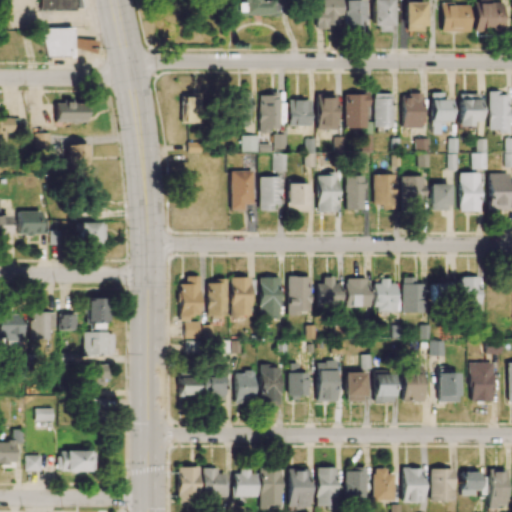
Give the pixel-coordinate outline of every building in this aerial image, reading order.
[(74,0),(37,0),(38,11),(74,10),(74,0)] [(258,0),(239,0),(239,4),(234,4),(234,15),(277,16),(277,1),(258,0)] [(339,0),(319,0),(319,12),(313,12),(313,29),(326,29),(326,25),(340,25),(339,0)] [(362,0),(342,0),(342,28),(362,28),(362,0)] [(390,0),(369,0),(370,26),(376,26),(376,32),(390,32),(390,0)] [(471,31),(500,31),(500,2),(472,1),(471,31)] [(423,2),(403,2),(402,31),(422,31),(423,2)] [(439,32),(467,32),(467,3),(439,4),(439,32)] [(71,27),(42,28),(42,57),(71,57),(71,51),(95,51),(95,39),(71,39),(71,27)] [(507,133),(506,95),(498,95),(498,91),(486,91),(486,130),(495,130),(495,133),(507,133)] [(178,123),(197,123),(198,93),(189,92),(189,97),(178,96),(178,123)] [(247,92),(230,92),(230,127),(248,127),(247,92)] [(448,121),(447,100),(441,100),(441,92),(427,93),(428,126),(440,126),(440,121),(448,121)] [(342,93),(341,128),(364,128),(365,94),(342,93)] [(371,127),(390,127),(389,93),(370,93),(371,127)] [(276,94),(257,94),(256,131),(276,131),(276,94)] [(334,129),(333,94),(313,94),(313,129),(334,129)] [(399,94),(399,128),(420,128),(419,94),(399,94)] [(456,127),(470,127),(470,121),(478,121),(477,94),(456,94),(456,127)] [(307,100),(285,100),(286,126),(308,125),(307,100)] [(52,121),(83,122),(84,105),(72,104),(72,102),(53,101),(52,121)] [(9,118),(0,117),(0,143),(3,144),(3,132),(9,133),(9,118)] [(47,148),(47,133),(34,133),(34,148),(47,148)] [(283,134),(270,134),(271,149),(283,149),(283,134)] [(239,152),(255,151),(255,136),(239,136),(239,152)] [(511,150),(511,138),(502,138),(502,167),(511,167),(511,150)] [(85,145),(66,144),(66,170),(84,171),(85,145)] [(482,169),(481,152),(469,152),(470,169),(482,169)] [(228,211),(241,211),(241,204),(250,204),(249,171),(227,171),(228,211)] [(314,174),(314,213),(334,212),(334,173),(314,174)] [(457,211),(477,211),(477,173),(457,173),(457,211)] [(507,210),(506,173),(486,173),(486,211),(507,210)] [(391,174),(370,175),(371,205),(379,205),(379,209),(392,209),(391,174)] [(342,209),(361,209),(361,176),(343,176),(342,209)] [(421,204),(422,177),(398,176),(397,204),(421,204)] [(278,177),(256,177),(256,209),(278,208),(278,177)] [(309,212),(309,192),(306,192),(306,181),(285,181),(284,211),(309,212)] [(447,184),(428,184),(428,210),(447,210),(447,184)] [(38,211),(15,212),(16,235),(44,234),(44,220),(38,220),(38,211)] [(74,223),(75,244),(101,243),(101,222),(74,223)] [(181,338),(196,338),(196,321),(186,321),(187,315),(196,316),(197,276),(183,276),(182,284),(176,284),(175,321),(182,321),(181,338)] [(284,315),(297,316),(297,311),(306,312),(307,277),(285,276),(284,315)] [(227,277),(226,317),(247,317),(248,278),(227,277)] [(276,277),(255,277),(257,319),(277,318),(276,277)] [(330,277),(320,277),(320,284),(313,284),(314,308),(338,307),(337,283),(331,284),(330,277)] [(400,314),(422,313),(421,284),(413,284),(412,277),(398,278),(400,314)] [(477,277),(457,277),(457,314),(477,313),(477,277)] [(365,279),(342,279),(342,307),(365,307),(365,279)] [(203,281),(204,318),(224,317),(223,281),(203,281)] [(393,282),(371,281),(371,312),(392,312),(393,282)] [(429,284),(429,300),(448,300),(448,283),(429,284)] [(104,299),(84,298),(83,322),(104,323),(104,299)] [(0,344),(20,344),(19,311),(0,311),(0,344)] [(53,327),(53,312),(28,312),(28,339),(47,340),(47,327),(53,327)] [(56,330),(72,330),(72,314),(56,315),(56,330)] [(111,332),(80,333),(80,355),(111,355),(111,332)] [(197,341),(183,340),(182,353),(196,354),(197,341)] [(426,355),(441,356),(441,341),(427,340),(426,355)] [(333,361),(312,362),(313,402),(334,401),(333,361)] [(467,362),(466,401),(489,401),(490,363),(467,362)] [(304,397),(304,373),(296,373),(296,363),(285,363),(285,397),(304,397)] [(105,364),(83,364),(83,387),(105,387),(105,364)] [(277,365),(257,366),(257,405),(277,405),(277,365)] [(420,402),(420,365),(399,365),(399,401),(420,402)] [(435,402),(455,402),(455,373),(446,373),(446,366),(435,366),(435,402)] [(223,370),(199,370),(200,400),(224,400),(223,370)] [(231,403),(250,404),(251,372),(232,371),(231,403)] [(390,402),(390,372),(371,371),(370,402),(390,402)] [(362,373),(342,372),(341,401),(362,402),(362,373)] [(175,395),(195,396),(196,378),(176,377),(175,395)] [(104,399),(84,398),(83,419),(103,419),(104,399)] [(50,421),(50,408),(33,408),(33,421),(50,421)] [(0,441),(0,465),(12,465),(12,443),(19,443),(19,430),(10,430),(10,441),(0,441)] [(91,471),(91,451),(55,451),(55,472),(91,471)] [(37,455),(22,455),(22,471),(38,470),(37,455)] [(174,467),(174,501),(196,501),(195,467),(174,467)] [(256,510),(278,509),(277,467),(256,467),(256,510)] [(333,506),(333,467),(313,468),(313,506),(333,506)] [(341,497),(362,498),(363,467),(349,467),(349,471),(341,471),(341,497)] [(222,497),(223,473),(214,473),(214,468),(199,468),(199,497),(222,497)] [(306,469),(285,468),(285,508),(306,508),(306,469)] [(399,503),(420,502),(420,468),(398,468),(399,503)] [(427,501),(450,501),(450,469),(427,469),(427,501)] [(503,469),(486,469),(485,507),(503,507),(503,469)] [(390,471),(370,470),(370,500),(390,501),(390,471)] [(253,496),(253,471),(230,471),(230,496),(253,496)] [(476,472),(458,472),(458,495),(475,496),(476,472)]
